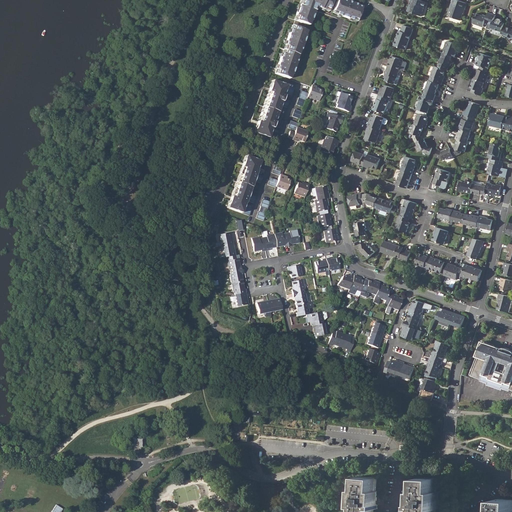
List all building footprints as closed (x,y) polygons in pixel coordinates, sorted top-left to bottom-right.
[(301,0),(301,2),(299,1),(294,15),(296,16),(295,21),(307,25),(308,21),(309,21),(312,12),(311,12),(312,9),(314,9),(322,12),(323,10),(327,11),(331,0),(301,0)] [(358,5),(347,1),(343,0),(335,0),(331,13),(335,14),(335,16),(351,22),(352,20),(357,22),(362,7),(357,6),(358,5)] [(407,12),(420,17),(423,8),(425,9),(427,3),(417,0),(410,0),(410,3),(411,4),(410,6),(409,6),(407,12)] [(451,18),(460,21),(463,15),(462,15),(464,10),(465,10),(467,5),(453,0),(448,15),(452,16),(451,18)] [(472,24),(483,28),(485,23),(488,24),(489,22),(492,14),(488,13),(487,17),(483,15),(482,16),(476,14),(472,24)] [(492,14),(489,22),(493,24),(492,26),(491,29),(501,33),(504,24),(501,23),(502,21),(501,20),(498,19),(497,20),(497,21),(494,20),(496,16),(492,14)] [(398,38),(409,42),(414,29),(404,25),(401,32),(400,31),(398,36),(399,37),(398,38)] [(289,30),(283,45),(286,46),(283,54),(280,54),(275,69),(277,70),(276,74),(288,78),(290,74),(291,75),(296,59),(295,59),(298,51),(299,51),(304,35),(305,31),(293,26),(291,31),(289,30)] [(395,45),(406,50),(409,42),(398,38),(398,40),(397,40),(395,45)] [(457,54),(460,46),(459,46),(459,45),(449,41),(448,41),(445,49),(445,50),(443,53),(452,56),(455,57),(456,54),(457,54)] [(443,53),(440,63),(441,63),(439,68),(446,70),(448,71),(450,65),(451,65),(453,60),(451,60),(452,56),(443,53)] [(490,70),(494,58),(482,53),(481,57),(479,56),(475,65),(481,66),(490,70)] [(403,60),(392,56),(391,59),(388,66),(389,66),(400,70),(403,60)] [(395,84),(400,70),(389,66),(386,74),(388,75),(386,81),(395,84)] [(435,66),(430,80),(439,83),(442,84),(443,80),(442,80),(443,76),(446,70),(439,68),(435,66)] [(486,83),(491,70),(490,70),(481,66),(480,70),(478,69),(475,75),(477,75),(475,79),(484,82),(486,83)] [(480,96),(483,88),(482,88),(484,82),(475,79),(474,79),(471,88),(473,88),(471,92),(480,96)] [(279,105),(281,98),(282,95),(283,92),(285,85),(271,80),(268,91),(270,92),(265,108),(259,123),(256,122),(253,133),(266,138),(269,131),(270,128),(271,128),(272,126),(274,118),(279,105)] [(429,80),(423,96),(434,100),(437,94),(436,94),(439,83),(430,80),(429,80)] [(285,85),(283,92),(291,95),(293,88),(285,85)] [(309,93),(307,98),(319,102),(322,91),(316,89),(317,87),(312,85),(309,93)] [(391,99),(395,89),(385,85),(384,89),(383,92),(381,91),(380,95),(390,99),(391,99)] [(270,92),(268,91),(262,107),(265,108),(270,92)] [(307,98),(309,93),(302,91),(296,105),(304,108),(307,98)] [(337,106),(349,111),(351,105),(349,104),(352,96),(341,91),(336,103),(338,104),(337,106)] [(379,95),(374,109),(385,113),(390,99),(380,95),(379,95)] [(420,101),(418,109),(428,113),(430,108),(431,105),(433,105),(434,100),(423,96),(421,96),(419,101),(420,101)] [(281,98),(279,105),(286,108),(289,101),(281,98)] [(470,101),(467,109),(468,109),(467,111),(466,111),(465,111),(464,115),(465,115),(475,119),(480,105),(470,101)] [(265,108),(262,107),(256,122),(259,123),(265,108)] [(292,117),(299,120),(302,113),(295,110),(292,117)] [(328,116),(324,127),(336,131),(339,122),(341,123),(343,117),(327,111),(326,116),(328,116)] [(418,113),(414,124),(423,127),(426,128),(428,124),(426,123),(427,121),(428,117),(418,113)] [(385,118),(385,117),(374,114),(372,119),(371,122),(370,121),(368,126),(380,130),(383,123),(385,118)] [(490,125),(503,128),(506,116),(497,114),(495,115),(492,114),(490,125)] [(464,119),(462,123),(461,123),(459,128),(461,129),(470,132),(475,119),(465,115),(464,119)] [(511,116),(506,115),(506,116),(503,128),(511,130),(511,116)] [(274,118),(272,126),(279,128),(281,121),(274,118)] [(288,129),(295,131),(296,128),(298,124),(290,122),(288,129)] [(413,124),(410,133),(414,134),(413,137),(416,143),(416,142),(423,139),(421,136),(420,136),(421,132),(423,127),(414,124),(413,124)] [(365,138),(376,142),(381,130),(380,130),(368,126),(367,130),(368,130),(365,138)] [(298,140),(304,142),(308,132),(296,128),(295,131),(294,133),(292,139),(292,140),(297,142),(298,140)] [(470,132),(461,129),(459,133),(458,135),(456,134),(455,139),(458,140),(467,143),(471,132),(470,132)] [(277,133),(269,131),(266,138),(274,141),(277,133)] [(320,150),(331,154),(335,145),(336,146),(339,140),(326,135),(325,139),(324,138),(320,150)] [(422,150),(423,153),(430,155),(433,148),(429,146),(428,147),(426,143),(424,139),(423,139),(416,142),(420,151),(422,150)] [(456,145),(454,149),(454,148),(451,150),(454,156),(460,154),(461,151),(465,152),(468,143),(467,143),(458,140),(456,145)] [(492,159),(500,161),(501,153),(500,153),(501,151),(502,145),(492,143),(491,149),(490,148),(488,158),(492,159)] [(439,150),(436,157),(442,159),(445,158),(445,160),(454,156),(451,150),(450,148),(445,150),(442,152),(441,151),(439,150)] [(360,165),(363,157),(364,155),(355,152),(351,162),(360,165)] [(245,165),(239,180),(251,185),(252,181),(254,174),(256,168),(259,160),(254,158),(245,155),(242,164),(245,165)] [(380,159),(368,155),(367,158),(363,167),(368,169),(369,167),(376,170),(380,159)] [(412,174),(415,166),(414,166),(416,160),(406,156),(401,170),(412,174)] [(500,171),(501,167),(502,167),(504,162),(500,161),(492,159),(488,174),(499,176),(500,171)] [(259,160),(256,168),(264,171),(267,163),(259,160)] [(242,164),(236,179),(239,180),(245,165),(242,164)] [(272,173),(279,176),(280,174),(282,169),(274,166),(272,173)] [(435,177),(443,180),(447,182),(450,172),(439,168),(435,177)] [(401,170),(396,185),(407,189),(412,174),(401,170)] [(262,177),(254,174),(252,181),(260,184),(262,177)] [(277,181),(275,187),(286,190),(290,180),(286,179),(286,177),(280,174),(279,176),(277,181)] [(443,180),(435,177),(433,183),(441,186),(443,180)] [(239,180),(236,179),(231,195),(234,196),(239,180)] [(275,187),(277,181),(270,179),(268,185),(275,188),(275,187)] [(251,185),(239,180),(234,196),(231,195),(227,208),(241,213),(243,205),(245,201),(247,194),(251,185)] [(460,182),(458,192),(461,193),(465,194),(466,193),(471,194),(473,185),(474,184),(464,181),(463,183),(460,182)] [(304,197),(309,185),(302,182),(301,184),(297,182),(294,193),(304,197)] [(491,184),(488,184),(487,188),(486,194),(488,194),(488,196),(493,197),(493,196),(499,197),(501,190),(503,191),(504,187),(495,185),(495,186),(491,185),(491,184)] [(471,194),(480,196),(480,195),(485,196),(486,194),(487,188),(473,185),(471,194)] [(316,197),(317,201),(326,199),(329,198),(328,193),(327,193),(326,192),(328,191),(327,186),(315,189),(316,197)] [(350,207),(359,205),(359,203),(363,202),(362,195),(361,193),(357,194),(358,195),(353,196),(349,196),(350,207)] [(247,194),(245,201),(253,203),(255,197),(247,194)] [(367,204),(375,207),(378,198),(374,197),(370,196),(370,195),(367,194),(362,195),(363,202),(366,202),(368,202),(367,204)] [(375,207),(392,213),(392,212),(393,208),(396,202),(391,201),(391,202),(378,197),(378,198),(375,207)] [(328,206),(326,199),(317,201),(314,201),(316,212),(327,210),(326,207),(328,206)] [(261,207),(268,209),(269,206),(270,203),(263,200),(261,207)] [(401,215),(411,219),(412,219),(418,204),(409,200),(407,204),(405,203),(401,215)] [(243,205),(241,213),(249,215),(251,208),(243,205)] [(439,218),(451,220),(454,210),(450,209),(449,210),(442,208),(439,218)] [(467,214),(458,213),(458,211),(454,210),(451,220),(465,224),(467,214)] [(257,218),(264,221),(266,214),(259,212),(257,218)] [(316,217),(318,229),(330,227),(329,221),(328,222),(328,220),(329,219),(328,214),(316,217)] [(465,224),(478,227),(481,216),(476,215),(476,216),(467,214),(465,224)] [(408,232),(411,223),(409,222),(411,219),(401,215),(398,223),(399,223),(397,229),(408,232)] [(478,227),(492,230),(494,219),(488,218),(488,219),(486,218),(486,217),(481,216),(478,227)] [(365,222),(354,224),(355,229),(356,233),(355,233),(356,237),(365,235),(365,231),(367,231),(365,222)] [(445,244),(449,232),(437,227),(436,231),(437,231),(436,234),(437,234),(435,235),(433,240),(445,244)] [(286,234),(288,247),(292,246),(292,242),(294,242),(294,244),(299,243),(297,230),(289,231),(290,233),(286,234)] [(337,242),(336,237),(335,237),(334,234),(336,234),(335,230),(323,232),(325,244),(337,242)] [(265,251),(269,250),(269,246),(270,246),(271,248),(276,247),(274,234),(267,235),(267,231),(262,232),(263,238),(265,251)] [(219,234),(221,246),(233,244),(232,240),(230,240),(230,236),(231,236),(230,232),(219,234)] [(284,243),(284,247),(288,247),(286,234),(282,235),(282,233),(274,234),(276,247),(283,246),(282,244),(284,243)] [(261,247),(262,252),(265,251),(263,238),(259,239),(259,237),(251,238),(254,251),(259,250),(259,248),(261,247)] [(474,239),(468,256),(477,259),(479,253),(480,253),(485,241),(474,239)] [(385,241),(381,252),(389,255),(389,254),(396,256),(399,246),(385,241)] [(375,252),(369,246),(368,247),(367,246),(366,243),(359,245),(360,250),(362,253),(363,252),(365,254),(369,258),(375,252)] [(221,246),(223,257),(226,257),(235,255),(234,251),(232,251),(232,248),(233,248),(233,244),(221,246)] [(396,256),(409,261),(412,252),(408,251),(404,249),(404,248),(399,246),(396,256)] [(421,254),(417,264),(429,268),(433,258),(429,256),(429,257),(425,256),(421,254)] [(230,269),(230,272),(241,270),(241,266),(238,266),(237,263),(238,263),(238,258),(227,260),(228,270),(230,269)] [(329,270),(330,271),(339,270),(337,258),(333,259),(333,261),(329,261),(329,258),(325,259),(328,270),(329,270)] [(429,268),(437,271),(436,272),(442,274),(446,262),(433,258),(429,268)] [(314,262),(316,274),(325,272),(325,271),(328,270),(325,259),(321,260),(322,263),(318,263),(318,262),(314,262)] [(503,274),(511,276),(511,264),(504,262),(503,267),(505,268),(503,274)] [(456,266),(454,265),(450,263),(445,275),(458,280),(458,278),(462,279),(463,276),(465,269),(456,266)] [(289,274),(290,278),(302,276),(300,267),(299,267),(298,265),(286,267),(287,271),(290,270),(291,274),(289,274)] [(470,277),(479,281),(483,270),(467,265),(465,269),(463,276),(468,278),(470,277)] [(229,274),(231,284),(242,282),(241,277),(240,277),(239,274),(242,273),(241,270),(230,272),(230,274),(229,274)] [(336,286),(348,290),(349,288),(353,278),(348,276),(347,278),(342,276),(336,286)] [(363,281),(357,279),(357,278),(353,276),(353,278),(349,288),(348,290),(348,292),(349,292),(348,294),(358,297),(363,281)] [(500,290),(511,292),(511,280),(500,278),(499,283),(501,283),(500,290)] [(291,289),(291,293),(303,291),(303,289),(304,288),(302,279),(291,282),(291,285),(293,285),(294,289),(291,289)] [(364,292),(375,295),(379,285),(379,283),(374,281),(374,283),(367,281),(364,292)] [(234,293),(234,295),(246,293),(245,290),(242,290),(241,286),(243,286),(242,282),(231,284),(232,293),(234,293)] [(379,299),(385,301),(384,305),(387,306),(392,294),(388,293),(389,291),(382,288),(383,286),(379,285),(375,295),(372,303),(377,304),(379,299)] [(294,301),(295,304),(306,302),(305,293),(303,294),(303,291),(291,293),(292,297),(295,296),(296,300),(294,301)] [(234,295),(236,306),(248,304),(247,300),(245,301),(245,297),(246,297),(246,293),(234,295)] [(497,309),(508,311),(511,300),(511,297),(499,293),(497,299),(499,300),(497,309)] [(387,306),(398,310),(402,300),(395,298),(396,296),(392,294),(387,306)] [(267,300),(269,312),(281,310),(279,298),(275,299),(275,301),(271,302),(271,300),(267,300)] [(260,302),(256,303),(258,314),(263,313),(263,316),(265,317),(270,316),(269,312),(267,300),(263,301),(263,303),(260,304),(260,302)] [(409,310),(420,314),(421,312),(423,312),(426,304),(414,300),(413,304),(414,304),(413,308),(410,307),(409,310)] [(295,313),(296,316),(307,314),(307,312),(308,312),(307,308),(312,307),(311,301),(306,302),(295,304),(296,309),(297,308),(298,312),(295,313)] [(440,320),(451,324),(455,312),(451,311),(451,313),(448,312),(448,310),(444,309),(440,320)] [(310,322),(310,325),(311,325),(322,323),(321,321),(323,320),(323,319),(321,312),(310,314),(310,318),(312,317),(312,321),(310,322)] [(451,324),(462,328),(466,316),(462,315),(461,316),(458,315),(459,314),(455,312),(451,324)] [(406,325),(415,329),(416,326),(417,327),(420,318),(409,314),(408,318),(409,319),(408,322),(406,321),(404,325),(406,325)] [(313,332),(314,336),(325,334),(323,323),(322,323),(311,325),(312,329),(314,329),(314,332),(313,332)] [(370,334),(381,338),(385,327),(374,323),(370,334)] [(402,336),(413,340),(417,329),(415,329),(406,325),(404,329),(405,329),(404,333),(403,332),(402,336)] [(334,345),(339,347),(344,334),(336,331),(335,333),(332,331),(328,344),(332,345),(333,342),(335,343),(334,345)] [(346,351),(350,352),(353,344),(354,339),(350,338),(351,337),(344,334),(339,347),(344,348),(345,347),(347,347),(346,351)] [(366,345),(377,349),(381,338),(370,334),(366,345)] [(434,351),(446,355),(448,347),(447,347),(448,344),(437,340),(436,344),(437,344),(434,351)] [(511,352),(509,352),(510,350),(505,349),(499,349),(494,347),(494,345),(482,341),(470,377),(475,378),(475,379),(476,380),(476,379),(477,379),(482,381),(482,382),(483,382),(484,381),(490,383),(489,385),(504,390),(504,388),(511,390),(511,391),(511,390),(511,352)] [(365,361),(375,364),(380,353),(369,349),(365,361)] [(429,362),(440,366),(441,364),(442,364),(446,355),(434,351),(432,358),(430,358),(429,362)] [(390,371),(393,362),(389,360),(385,371),(389,373),(390,371)] [(393,362),(390,371),(401,375),(404,364),(394,360),(393,362)] [(426,373),(438,377),(441,369),(440,368),(440,366),(429,362),(428,365),(429,366),(426,373)] [(401,375),(411,378),(415,368),(404,364),(401,375)] [(434,393),(438,381),(427,378),(423,389),(434,393)] [(433,400),(434,394),(423,391),(422,397),(433,400)] [(355,511),(372,511),(373,508),(377,508),(378,503),(376,503),(376,500),(377,491),(374,491),(376,478),(359,476),(358,489),(355,489),(355,493),(354,506),(356,506),(355,511)] [(417,511),(434,511),(435,509),(437,509),(438,501),(439,492),(436,491),(437,478),(420,477),(419,491),(415,491),(415,496),(416,496),(415,508),(418,508),(417,511)] [(257,505),(271,511),(272,511),(279,499),(266,492),(267,485),(265,485),(261,485),(257,505)] [(511,511),(511,499),(499,498),(498,511),(496,511),(495,511),(511,511)]
